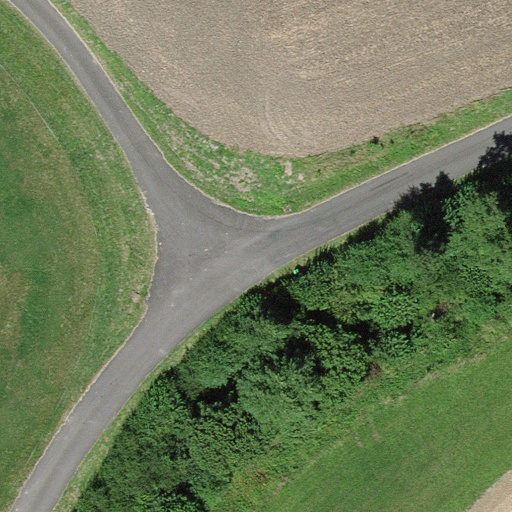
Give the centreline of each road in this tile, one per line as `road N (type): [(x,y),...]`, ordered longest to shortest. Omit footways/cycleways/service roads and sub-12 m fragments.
road 1 (unclassified): [(28,511),(115,381),(209,287),(511,136)]
road 2 (track): [(209,287),(82,66),(21,0)]
